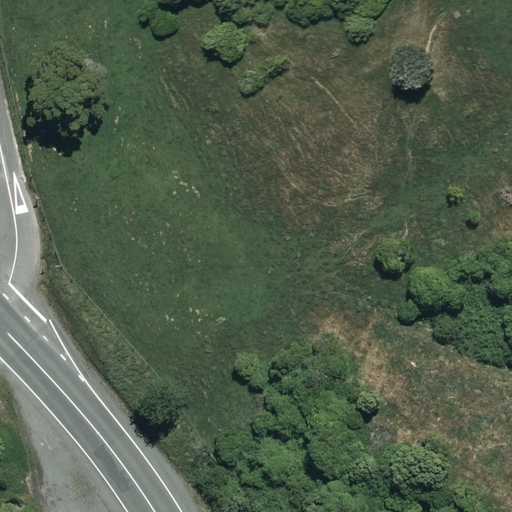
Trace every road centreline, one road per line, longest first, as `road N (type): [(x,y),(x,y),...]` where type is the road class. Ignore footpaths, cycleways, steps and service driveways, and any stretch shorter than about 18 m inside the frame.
road 1 (trunk): [(0,322),(84,410),(155,511)]
road 2 (unclassified): [(0,293),(19,241),(0,143)]
